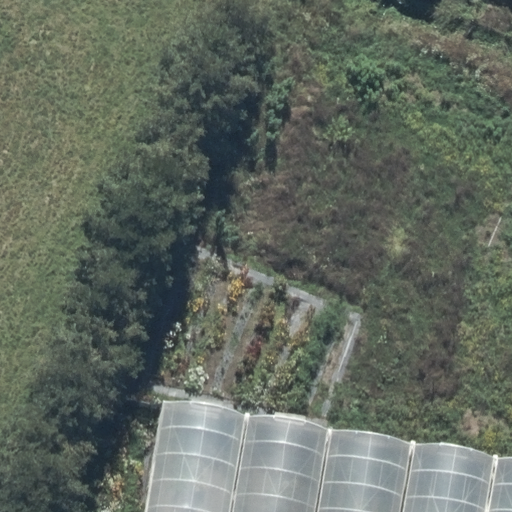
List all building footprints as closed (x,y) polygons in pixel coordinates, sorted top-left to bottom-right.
[(225,511),(242,415),(159,401),(140,511),(225,511)] [(311,511),(326,429),(242,415),(225,511),(311,511)] [(397,511),(409,443),(326,429),(311,511),(397,511)] [(483,511),(492,457),(409,443),(397,511),(483,511)] [(511,511),(511,460),(492,457),(483,511),(511,511)]
